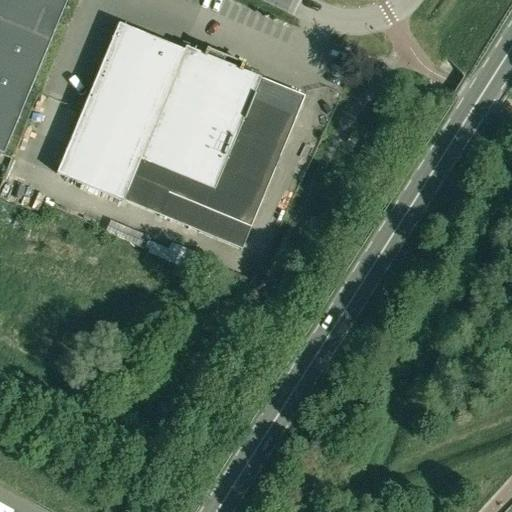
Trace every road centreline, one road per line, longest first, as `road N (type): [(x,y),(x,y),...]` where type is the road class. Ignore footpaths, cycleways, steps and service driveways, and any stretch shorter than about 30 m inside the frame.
road 1 (secondary): [(219,511),(511,46)]
road 2 (unknown): [(109,0),(45,151)]
road 3 (unclassified): [(404,0),(376,16),(343,20),(287,0)]
